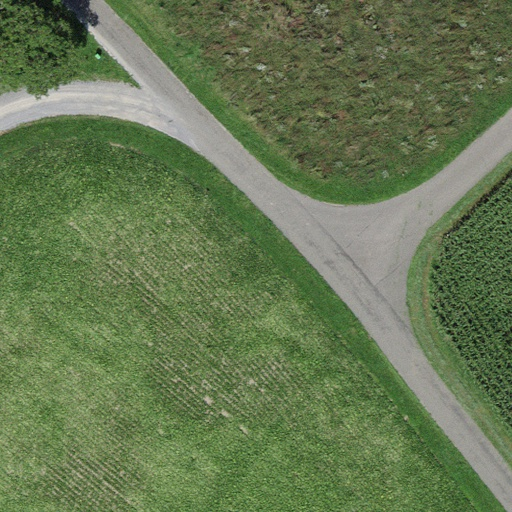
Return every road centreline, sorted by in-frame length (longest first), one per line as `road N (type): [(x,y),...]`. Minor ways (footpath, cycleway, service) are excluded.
road 1 (track): [(511,482),(350,283),(91,0)]
road 2 (track): [(350,283),(511,130)]
road 3 (track): [(0,113),(123,104),(213,130)]
